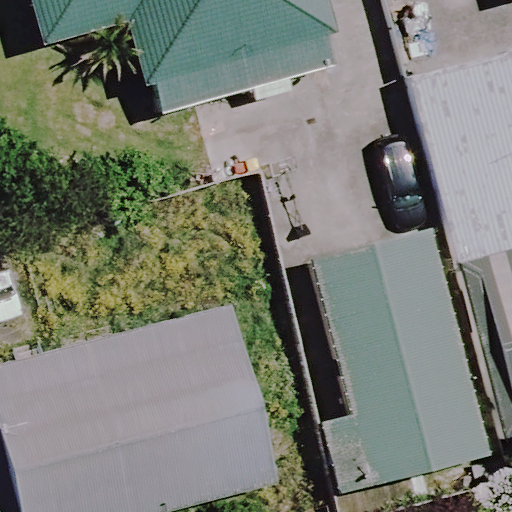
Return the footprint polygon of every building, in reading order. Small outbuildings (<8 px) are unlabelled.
[(315,78),(295,0),(13,0),(27,53),(117,30),(140,122),(315,78)] [(511,0),(495,0),(498,10),(511,6),(511,0)] [(511,70),(511,69),(401,95),(442,265),(461,260),(503,438),(511,435),(511,70)] [(471,464),(418,247),(296,277),(334,431),(307,437),(323,500),(471,464)] [(0,511),(185,511),(255,494),(211,321),(0,375),(0,511)]
